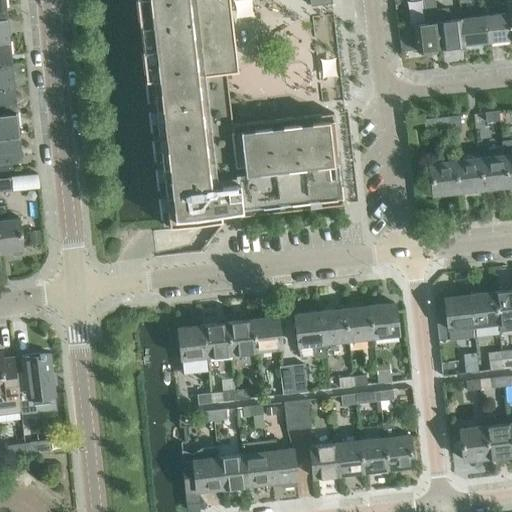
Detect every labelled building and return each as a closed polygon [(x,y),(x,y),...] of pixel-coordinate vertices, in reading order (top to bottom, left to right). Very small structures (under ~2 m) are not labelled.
[(139,0),(148,80),(151,80),(168,223),(203,218),(342,201),(341,179),(339,163),(334,114),(231,126),(225,71),(236,70),(227,0),(139,0)] [(428,23),(415,24),(418,50),(441,47),(436,9),(436,5),(426,6),(428,23)] [(450,20),(449,8),(436,9),(441,47),(464,44),(461,19),(450,20)] [(485,16),(488,41),(511,39),(508,13),(485,16)] [(461,19),(464,44),(488,41),(485,16),(461,19)] [(0,41),(9,40),(6,17),(0,17),(0,41)] [(0,65),(11,64),(9,40),(0,41),(0,65)] [(0,89),(14,88),(11,64),(0,65),(0,89)] [(14,88),(0,89),(0,113),(16,112),(14,88)] [(500,120),(498,111),(485,113),(486,122),(500,120)] [(0,138),(19,136),(16,112),(0,113),(0,138)] [(450,116),(452,128),(461,127),(460,115),(450,116)] [(452,128),(450,116),(424,119),(425,131),(452,128)] [(0,169),(12,169),(11,161),(21,160),(19,136),(0,138),(0,169)] [(511,139),(511,140),(503,141),(501,141),(502,146),(504,146),(508,186),(511,185),(511,139)] [(487,156),(480,157),(479,157),(483,188),(508,186),(504,146),(502,146),(487,148),(487,156)] [(455,160),(458,191),(483,188),(479,157),(455,160)] [(458,191),(455,160),(430,162),(433,194),(458,191)] [(0,178),(0,191),(13,190),(11,177),(0,178)] [(5,205),(0,205),(0,250),(9,250),(10,253),(12,255),(22,254),(24,251),(19,217),(7,219),(5,205)] [(41,243),(40,232),(30,233),(31,244),(41,243)] [(511,328),(511,289),(495,291),(498,322),(499,330),(511,328)] [(473,325),(498,322),(495,291),(470,294),(473,325)] [(448,328),(473,325),(470,294),(444,297),(448,328)] [(369,306),(373,337),(398,334),(395,303),(369,306)] [(348,340),(373,337),(369,306),(344,308),(348,340)] [(445,306),(434,307),(439,340),(449,339),(448,328),(445,306)] [(348,340),(344,308),(320,311),(323,342),(324,342),(348,340)] [(326,356),(325,353),(324,342),(323,342),(320,311),(295,314),(298,345),(312,344),(314,358),(326,356)] [(252,319),(256,350),(281,347),(277,316),(252,319)] [(227,322),(231,353),(256,350),(252,319),(227,322)] [(203,325),(207,356),(231,353),(227,322),(203,325)] [(181,359),(206,356),(207,356),(203,325),(177,328),(181,359)] [(511,349),(502,351),(502,353),(502,359),(504,369),(511,367),(511,349)] [(0,352),(0,415),(21,413),(17,381),(13,356),(2,358),(1,353),(0,352)] [(50,354),(22,358),(27,401),(56,397),(50,354)] [(504,369),(502,359),(488,360),(490,370),(504,369)] [(464,364),(465,373),(478,371),(477,362),(464,364)] [(292,365),(295,392),(307,391),(304,364),(292,365)] [(295,392),(292,365),(280,367),(283,394),(295,392)] [(378,383),(391,381),(390,372),(377,374),(378,383)] [(352,376),(353,386),(367,384),(366,374),(352,376)] [(353,386),(352,376),(339,378),(340,388),(353,386)] [(506,386),(504,377),(491,378),(492,388),(506,386)] [(479,380),(466,381),(467,390),(480,389),(479,380)] [(235,390),(236,400),(250,398),(249,388),(235,390)] [(236,400),(235,390),(222,391),(223,401),(236,400)] [(393,399),(392,390),(379,391),(380,400),(393,399)] [(354,394),(355,404),(369,402),(368,392),(354,394)] [(210,393),(197,394),(198,404),(212,402),(210,393)] [(355,404),(354,394),(341,395),(342,405),(355,404)] [(296,401),(299,428),(311,427),(308,399),(296,401)] [(299,428),(296,401),(284,402),(287,430),(299,428)] [(249,416),(263,415),(262,405),(248,406),(249,416)] [(275,414),(274,407),(265,408),(266,415),(275,414)] [(213,410),(214,420),(227,418),(226,409),(213,410)] [(214,420),(213,410),(199,412),(200,421),(214,420)] [(488,457),(511,454),(511,441),(510,423),(495,424),(494,414),(483,416),(484,426),(488,457)] [(414,465),(412,450),(419,449),(417,436),(410,436),(410,434),(396,436),(394,422),(381,423),(383,438),(384,437),(388,468),(414,465)] [(488,457),(484,426),(459,428),(463,460),(488,457)] [(360,440),(363,471),(388,468),(384,437),(383,438),(360,440)] [(276,439),(266,440),(267,451),(271,482),(278,481),(279,487),(284,488),(293,487),(297,484),(293,448),(277,450),(276,439)] [(266,440),(242,443),(241,443),(242,454),(246,485),(271,482),(267,451),(266,440)] [(335,443),(338,474),(363,471),(360,440),(335,443)] [(18,443),(19,455),(26,454),(25,444),(25,442),(18,443)] [(49,442),(25,444),(26,454),(26,456),(50,453),(49,442)] [(338,474),(335,443),(310,446),(313,477),(338,474)] [(222,487),(218,456),(217,446),(200,448),(192,454),(183,450),(182,450),(186,487),(196,486),(196,490),(222,487)] [(242,454),(218,456),(222,487),(246,485),(242,454)]
